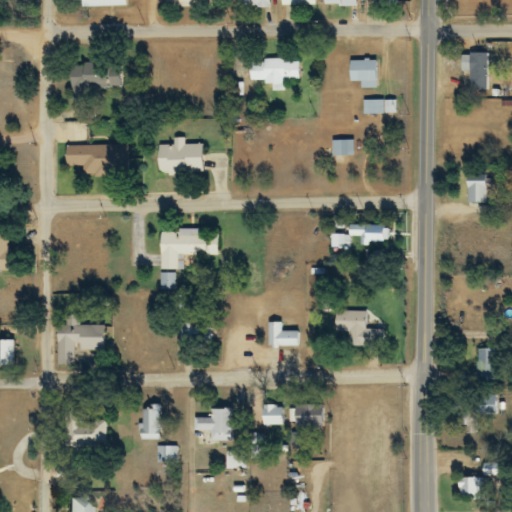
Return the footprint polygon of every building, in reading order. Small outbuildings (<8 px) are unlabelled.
[(217,0),(167,0),(168,8),(218,7),(217,0)] [(241,0),(241,8),(275,8),(274,0),(241,0)] [(492,92),(492,54),(466,54),(466,72),(474,72),(474,92),(492,92)] [(304,80),(303,59),(253,60),(254,82),(276,81),(276,90),(288,90),(288,80),(304,80)] [(381,88),(381,61),(353,61),(353,81),(365,81),(365,88),(381,88)] [(74,64),(76,111),(91,110),(90,90),(128,88),(127,63),(74,64)] [(399,100),(366,100),(366,114),(399,114),(399,100)] [(84,124),(70,124),(70,142),(84,142),(84,124)] [(358,140),(336,140),(336,157),(358,157),(358,140)] [(209,173),(208,142),(163,143),(163,173),(209,173)] [(132,176),(131,145),(71,145),(71,166),(87,166),(87,176),(132,176)] [(471,204),(491,204),(491,175),(471,175),(471,204)] [(390,244),(390,226),(363,226),(363,244),(390,244)] [(223,256),(224,232),(165,231),(164,270),(187,270),(187,256),(223,256)] [(0,271),(14,271),(13,232),(0,232),(0,271)] [(178,273),(164,273),(164,292),(178,292),(178,273)] [(371,312),(339,312),(339,347),(388,348),(389,330),(370,330),(371,312)] [(60,366),(77,367),(77,350),(110,351),(111,326),(84,325),(85,317),(62,316),(60,366)] [(272,324),(272,347),(303,347),(303,332),(285,332),(285,324),(272,324)] [(187,344),(208,343),(207,327),(186,328),(187,344)] [(0,340),(0,365),(18,365),(18,341),(0,340)] [(499,349),(480,349),(480,383),(499,383),(499,349)] [(328,405),(298,405),(298,426),(328,426),(328,405)] [(165,406),(146,406),(146,440),(165,440),(165,406)] [(267,426),(287,426),(287,406),(267,406),(267,426)] [(236,410),(215,410),(215,418),(199,418),(199,430),(216,430),(216,441),(236,441),(236,410)] [(70,423),(70,450),(109,450),(109,423),(70,423)] [(180,447),(160,447),(160,464),(180,464),(180,447)] [(248,469),(248,453),(230,453),(230,469),(248,469)] [(463,478),(463,499),(482,499),(482,478),(463,478)] [(92,511),(93,498),(70,497),(70,511),(92,511)]
